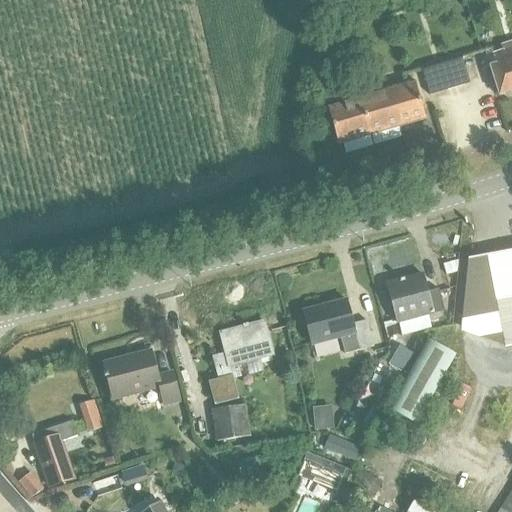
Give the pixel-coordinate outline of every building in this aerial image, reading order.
[(503,50),(492,53),(496,65),(490,67),(499,95),(511,91),(511,42),(501,46),(503,50)] [(469,58),(427,64),(431,91),(473,84),(469,58)] [(415,83),(351,102),(328,109),(338,145),(426,119),(415,83)] [(511,245),(465,254),(459,326),(503,342),(511,340),(511,245)] [(387,284),(397,323),(444,311),(439,290),(428,293),(423,275),(387,284)] [(303,312),(312,346),(340,339),(345,355),(373,348),(366,321),(353,325),(346,301),(303,312)] [(229,368),(273,356),(264,322),(220,334),(226,355),(214,358),(220,382),(232,379),(229,368)] [(390,410),(418,425),(457,355),(429,339),(390,410)] [(388,365),(403,373),(413,355),(399,347),(388,365)] [(159,388),(164,405),(180,401),(173,374),(158,378),(151,352),(104,365),(113,400),(159,388)] [(456,400),(464,406),(476,387),(467,382),(456,400)] [(97,397),(82,403),(92,431),(107,426),(97,397)] [(317,421),(335,422),(336,404),(318,403),(317,421)] [(212,410),(216,442),(248,437),(244,406),(212,410)] [(383,416),(379,425),(422,447),(426,439),(383,416)] [(72,422),(32,436),(50,488),(72,480),(62,452),(59,442),(77,436),(72,422)] [(332,430),(325,447),(356,459),(362,442),(332,430)] [(303,473),(342,488),(352,465),(312,449),(303,473)] [(354,484),(377,496),(383,484),(361,472),(354,484)] [(31,474),(19,483),(33,498),(42,491),(43,490),(35,479),(31,474)] [(93,484),(97,498),(122,490),(118,476),(93,484)] [(511,511),(511,490),(497,511),(511,511)] [(165,511),(160,502),(143,511),(165,511)] [(399,511),(384,503),(379,511),(399,511)]
